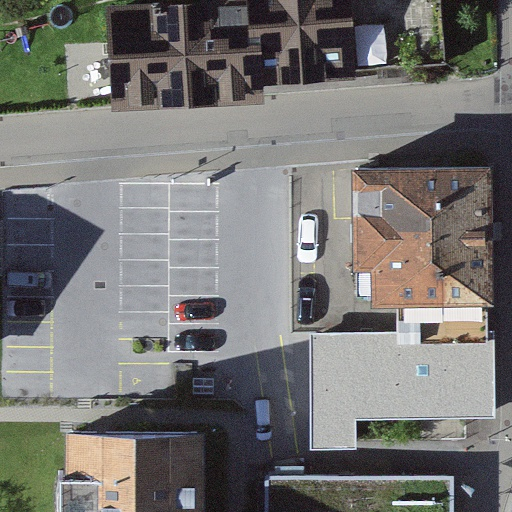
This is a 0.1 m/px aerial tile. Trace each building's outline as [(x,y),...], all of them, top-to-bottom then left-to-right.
[(250,0),(250,4),(115,12),(121,99),(256,91),(255,75),(445,63),(441,0),(250,0)] [(487,168),(358,170),(359,261),(377,260),(377,297),(400,297),(486,296),(489,296),(487,168)] [(486,296),(400,297),(401,337),(316,338),(317,443),(353,443),(352,413),(487,411),(486,296)] [(197,511),(198,432),(73,433),(73,476),(90,476),(90,511),(197,511)] [(451,511),(452,476),(268,476),(267,511),(451,511)]
